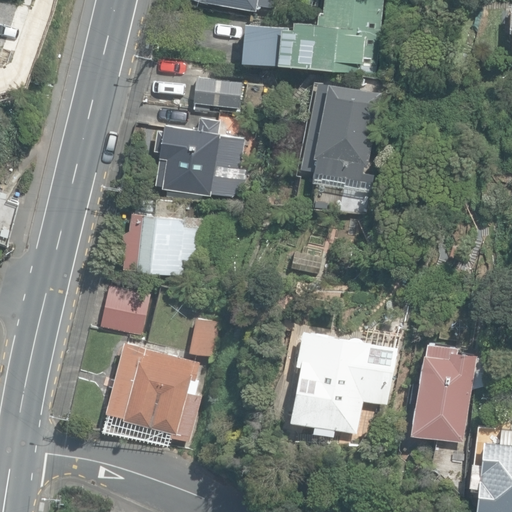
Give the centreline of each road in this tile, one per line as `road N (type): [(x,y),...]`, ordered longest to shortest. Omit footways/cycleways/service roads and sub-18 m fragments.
road 1 (tertiary): [(109,0),(40,312)]
road 2 (residential): [(15,439),(150,480),(217,511)]
road 3 (tertiary): [(40,312),(15,439)]
